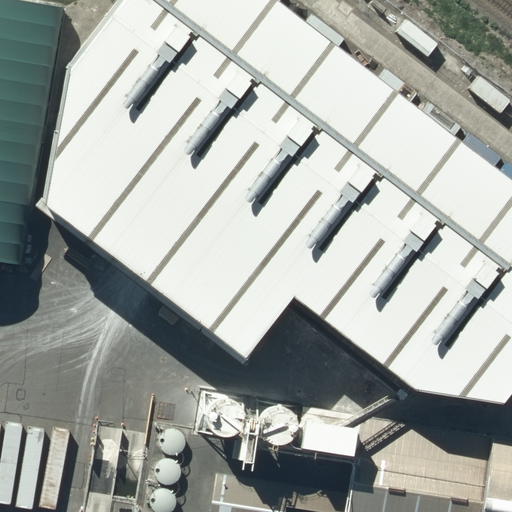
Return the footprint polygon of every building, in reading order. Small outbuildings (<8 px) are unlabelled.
[(34,179),(54,25),(55,0),(0,0),(0,242),(16,245),(34,179)] [(511,334),(511,160),(302,0),(72,0),(54,25),(34,179),(233,327),(279,266),(394,354),(484,371),(511,334)] [(511,511),(511,417),(355,394),(337,511),(511,511)] [(172,428),(170,428),(169,428),(168,429),(167,429),(166,430),(165,430),(164,431),(163,432),(162,432),(162,433),(161,434),(160,435),(160,436),(160,437),(159,439),(159,440),(159,441),(159,442),(159,443),(160,444),(160,445),(160,446),(161,447),(161,448),(162,449),(163,450),(164,451),(165,452),(166,452),(167,453),(168,453),(170,454),(171,454),(172,454),(173,454),(174,454),(175,453),(176,453),(177,453),(178,452),(179,452),(180,451),(181,450),(182,449),(182,448),(183,447),(184,446),(184,445),(184,444),(185,443),(185,442),(185,441),(185,440),(185,439),(184,438),(184,437),(184,436),(183,435),(183,434),(182,433),(181,432),(180,431),(179,431),(179,430),(178,429),(177,429),(176,429),(174,428),(173,428),(172,428)] [(167,457),(165,457),(164,457),(163,458),(162,458),(161,459),(160,459),(159,460),(158,461),(157,462),(157,463),(156,463),(155,465),(155,466),(155,467),(154,468),(154,469),(154,470),(154,471),(154,473),(155,474),(155,475),(155,476),(156,477),(156,478),(157,479),(158,480),(159,481),(160,481),(161,482),(162,482),(163,483),(164,483),(165,484),(166,484),(167,484),(169,484),(170,484),(171,483),(172,483),(173,483),(174,482),(175,481),(176,481),(177,480),(178,479),(178,478),(179,477),(180,476),(180,475),(181,474),(181,473),(181,472),(181,470),(181,469),(181,468),(181,467),(180,466),(180,465),(179,464),(179,463),(178,462),(177,461),(176,460),(175,459),(174,459),(173,458),(172,458),(171,457),(170,457),(169,457),(168,457),(167,457)] [(337,487),(214,470),(208,511),(280,511),(282,502),(334,509),(337,487)] [(163,486),(162,486),(160,486),(159,487),(158,487),(157,487),(156,488),(155,488),(154,489),(153,490),(152,491),(152,492),(151,493),(150,494),(150,495),(149,496),(149,497),(149,498),(149,499),(149,500),(149,501),(149,503),(149,504),(150,505),(150,506),(151,507),(152,508),(152,509),(153,510),(154,510),(155,511),(156,511),(167,511),(169,511),(170,511),(170,510),(171,510),(172,509),(173,508),(174,507),(174,506),(175,505),(175,504),(175,502),(176,501),(176,500),(176,499),(176,498),(175,497),(175,496),(175,494),(174,493),(173,492),(173,491),(172,491),(171,490),(170,489),(169,488),(168,488),(167,487),(166,487),(165,487),(164,486),(163,486)]
